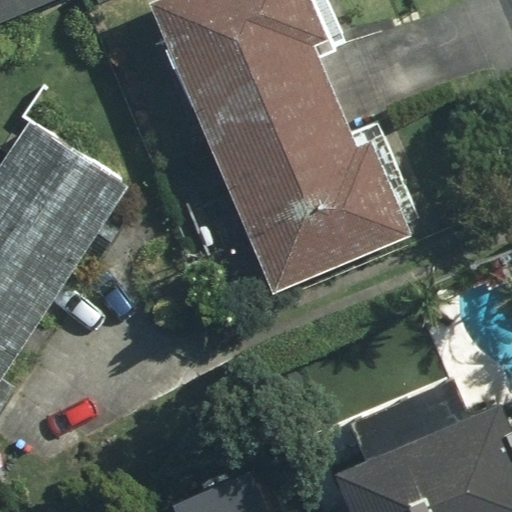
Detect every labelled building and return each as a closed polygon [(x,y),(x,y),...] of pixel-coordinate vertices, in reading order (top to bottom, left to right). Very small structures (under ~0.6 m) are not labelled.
[(0,0),(0,20),(47,0),(0,0)] [(324,35),(308,0),(144,0),(270,290),(409,231),(369,138),(354,144),(310,41),(324,35)] [(0,375),(125,184),(25,120),(0,158),(0,375)] [(356,511),(511,511),(511,427),(500,400),(338,469),(356,511)] [(267,511),(252,475),(172,509),(173,511),(267,511)]
